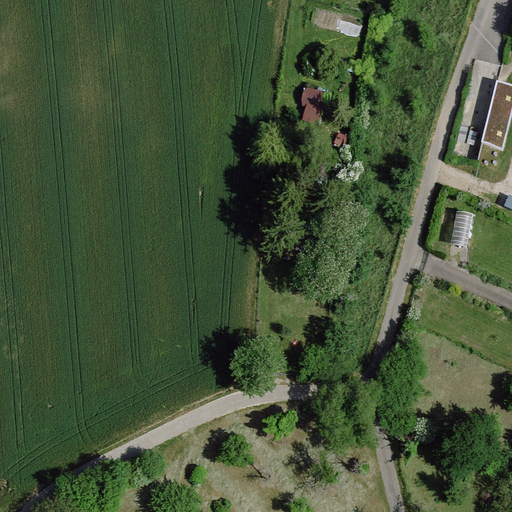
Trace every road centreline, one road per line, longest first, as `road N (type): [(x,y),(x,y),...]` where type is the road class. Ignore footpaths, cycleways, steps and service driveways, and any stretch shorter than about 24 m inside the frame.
road 1 (track): [(374,392),(243,400),(83,476),(35,511)]
road 2 (track): [(374,392),(470,56)]
road 3 (track): [(399,511),(374,392)]
